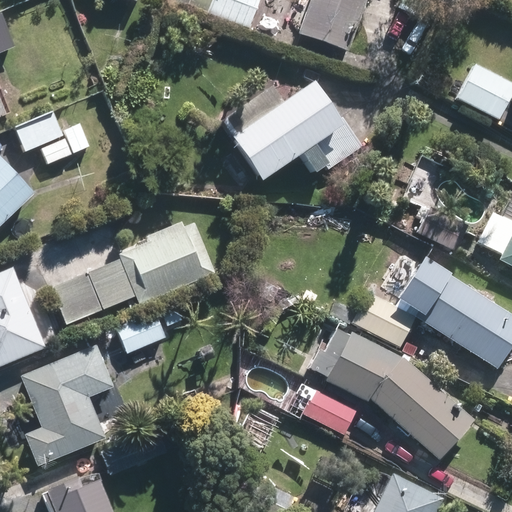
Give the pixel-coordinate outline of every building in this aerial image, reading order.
[(186,0),(246,24),(256,0),(186,0)] [(363,0),(311,0),(301,29),(347,45),(363,0)] [(0,48),(10,45),(0,20),(0,48)] [(510,89),(474,71),(461,97),(497,115),(510,89)] [(337,122),(310,84),(238,135),(264,173),(337,122)] [(51,114),(17,128),(25,147),(59,133),(51,114)] [(77,126),(65,131),(73,151),(86,145),(77,126)] [(63,141),(45,149),(49,159),(68,150),(63,141)] [(0,217),(26,191),(0,164),(0,217)] [(424,214),(415,233),(452,251),(461,232),(424,214)] [(189,226),(124,254),(142,297),(208,269),(189,226)] [(420,311),(443,274),(423,262),(400,299),(420,311)] [(115,265),(92,275),(104,303),(127,294),(115,265)] [(0,359),(39,344),(8,270),(0,273),(0,359)] [(84,278),(54,290),(66,321),(96,309),(84,278)] [(497,364),(511,339),(511,320),(449,283),(426,322),(497,364)] [(411,317),(367,295),(355,322),(398,343),(411,317)] [(151,314),(117,327),(126,349),(160,335),(151,314)] [(325,372),(343,335),(335,331),(324,355),(319,352),(312,366),(325,372)] [(400,359),(352,335),(330,379),(377,402),(435,453),(467,418),(400,359)] [(92,348),(22,376),(42,428),(26,435),(37,462),(99,438),(82,396),(107,386),(92,348)] [(311,391),(302,386),(287,414),(297,419),(311,391)] [(342,431),(352,411),(319,394),(308,413),(342,431)] [(154,431),(103,452),(111,471),(162,451),(154,431)] [(107,511),(92,474),(48,492),(55,511),(107,511)] [(429,511),(436,499),(392,478),(375,511),(429,511)] [(264,511),(281,511),(290,496),(267,485),(256,508),(264,511)]
